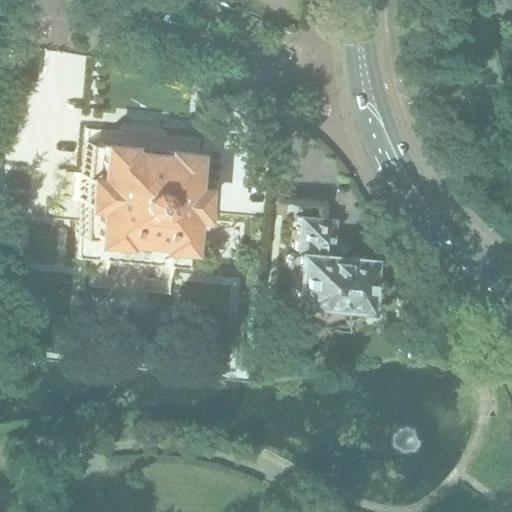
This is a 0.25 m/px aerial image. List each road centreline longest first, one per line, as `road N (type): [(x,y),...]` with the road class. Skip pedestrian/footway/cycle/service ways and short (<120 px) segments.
road 1 (residential): [(366,87),(310,82),(220,47),(118,21),(0,3)]
road 2 (secondary): [(511,292),(449,234),(401,168),(366,87)]
